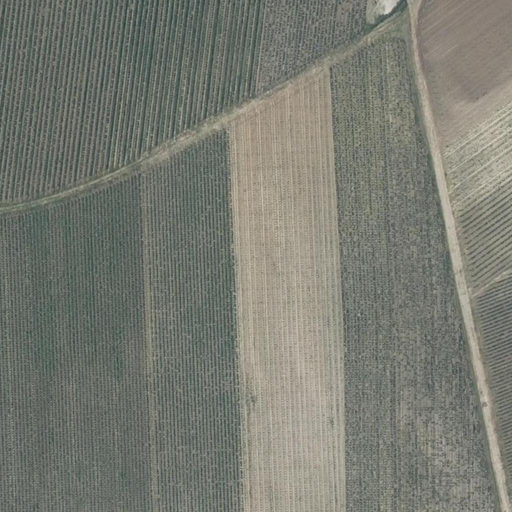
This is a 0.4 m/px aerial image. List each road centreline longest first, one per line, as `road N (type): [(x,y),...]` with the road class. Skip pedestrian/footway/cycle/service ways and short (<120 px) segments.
road 1 (track): [(505,511),(410,3)]
road 2 (track): [(411,29),(395,24),(115,179),(0,210)]
road 3 (track): [(511,174),(410,3)]
